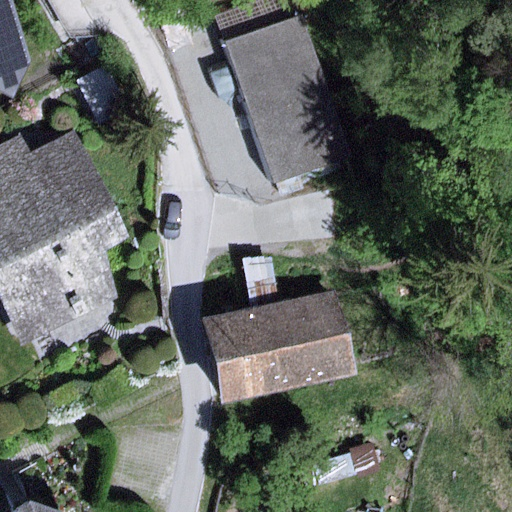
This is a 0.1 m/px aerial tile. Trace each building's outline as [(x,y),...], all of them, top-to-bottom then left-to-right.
[(0,0),(0,93),(14,100),(34,64),(13,0),(0,0)] [(265,0),(219,16),(229,45),(306,18),(299,0),(265,0)] [(229,45),(276,183),(354,156),(306,18),(229,45)] [(106,67),(78,83),(103,126),(131,110),(106,67)] [(20,135),(0,144),(0,301),(25,350),(124,299),(98,250),(127,235),(74,133),(30,155),(20,135)] [(357,372),(338,289),(209,318),(228,401),(357,372)] [(353,454),(316,465),(322,486),(359,475),(353,454)] [(56,511),(30,502),(8,511),(56,511)]
